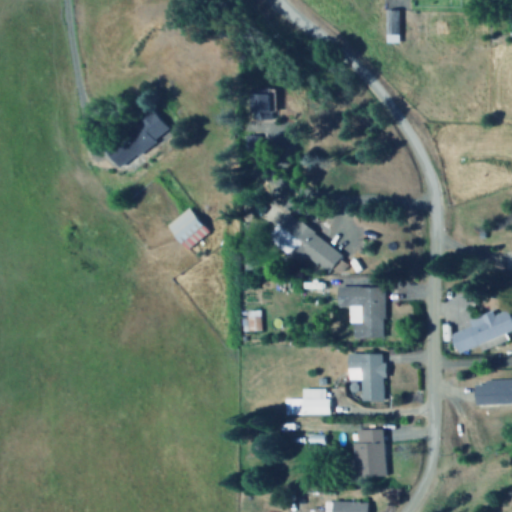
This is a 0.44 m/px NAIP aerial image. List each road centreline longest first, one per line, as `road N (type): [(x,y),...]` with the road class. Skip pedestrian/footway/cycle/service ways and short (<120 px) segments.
road 1 (residential): [(405,511),(433,443),(429,186),(382,97),(275,0)]
road 2 (residential): [(275,152),(293,187),(309,195),(398,204),(430,199)]
